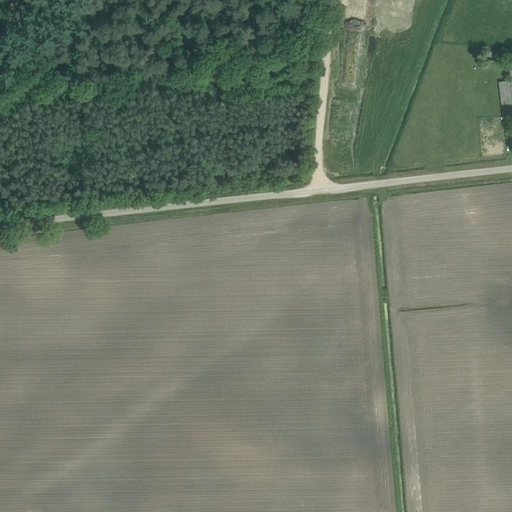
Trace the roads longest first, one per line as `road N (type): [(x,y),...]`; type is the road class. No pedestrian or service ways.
road 1 (unclassified): [(0,225),(511,170)]
road 2 (track): [(318,190),(328,0)]
